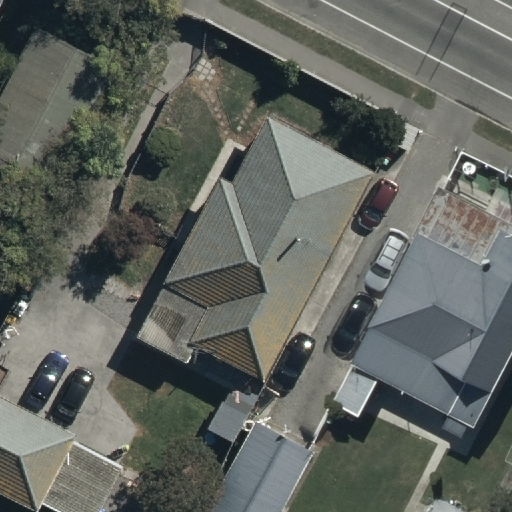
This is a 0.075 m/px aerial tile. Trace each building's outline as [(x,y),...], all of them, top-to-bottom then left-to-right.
[(37,23),(0,95),(0,162),(56,191),(121,65),(37,23)] [(185,243),(135,333),(187,364),(199,343),(244,367),(211,426),(232,438),(375,169),(269,110),(247,150),(231,141),(177,239),(185,243)] [(417,227),(332,399),(359,416),(379,375),(473,424),(511,344),(511,223),(504,220),(484,260),(417,227)] [(0,397),(0,491),(36,510),(41,501),(63,511),(97,511),(124,463),(0,397)] [(258,414),(207,504),(221,511),(273,511),(312,444),(258,414)] [(472,511),(442,493),(436,501),(430,497),(420,511),(472,511)]
